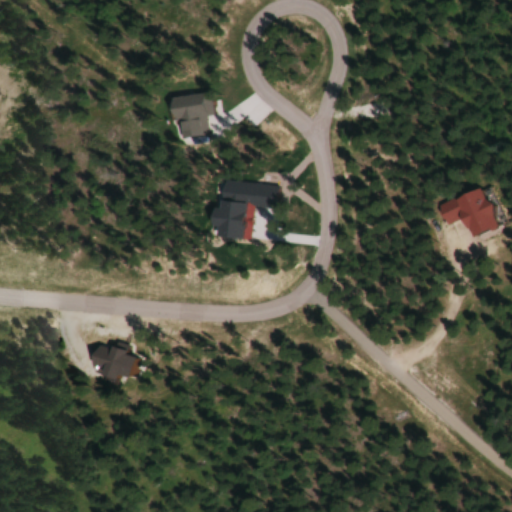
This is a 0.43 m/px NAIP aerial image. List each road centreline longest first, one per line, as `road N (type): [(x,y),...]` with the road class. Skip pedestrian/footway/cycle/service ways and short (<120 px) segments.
road 1 (residential): [(0,296),(247,312),(293,296),(321,304),(511,477)]
road 2 (residential): [(246,63),(273,100),(314,129),(339,65),(337,35),(317,12),(287,5),(259,19),(246,63)]
road 3 (residential): [(293,296),(313,277),(325,247),(314,129)]
